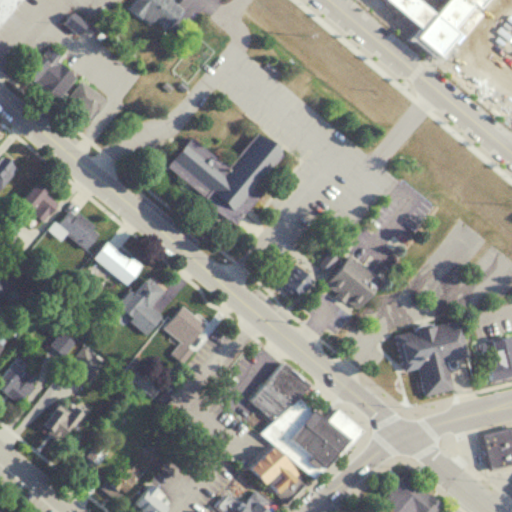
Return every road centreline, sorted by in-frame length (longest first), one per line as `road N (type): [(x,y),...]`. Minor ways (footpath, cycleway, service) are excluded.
road 1 (tertiary): [(402,435),(0,98)]
road 2 (tertiary): [(511,147),(334,0)]
road 3 (tertiary): [(308,511),(402,435)]
road 4 (residential): [(495,511),(402,435)]
